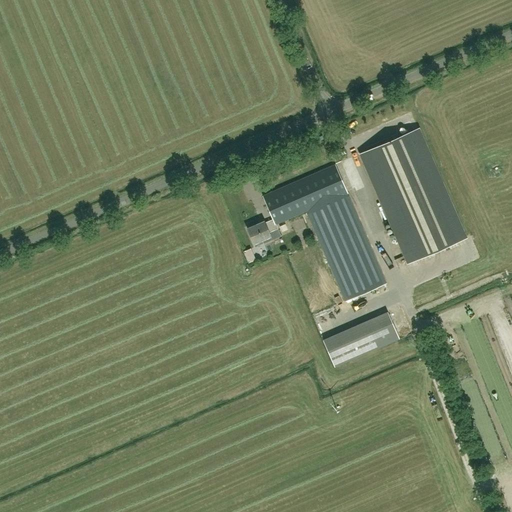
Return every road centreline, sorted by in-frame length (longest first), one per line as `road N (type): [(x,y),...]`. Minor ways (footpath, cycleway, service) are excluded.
road 1 (unclassified): [(0,255),(329,115)]
road 2 (unclassified): [(329,115),(511,36)]
road 3 (unclassified): [(329,115),(281,0)]
